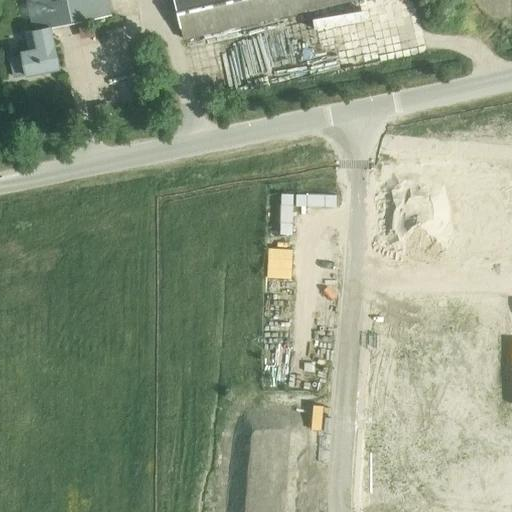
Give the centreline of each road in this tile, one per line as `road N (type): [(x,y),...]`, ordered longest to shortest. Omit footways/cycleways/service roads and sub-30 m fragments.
road 1 (residential): [(336,511),(365,144),(359,108)]
road 2 (residential): [(0,179),(359,108)]
road 3 (residential): [(359,108),(511,75)]
